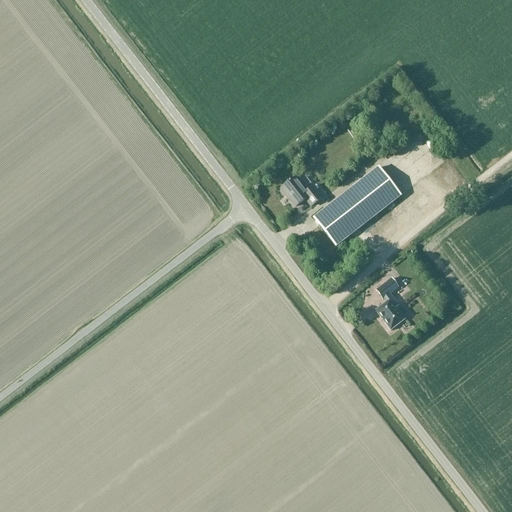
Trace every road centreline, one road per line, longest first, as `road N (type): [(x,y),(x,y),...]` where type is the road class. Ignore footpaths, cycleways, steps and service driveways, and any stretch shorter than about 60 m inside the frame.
road 1 (unclassified): [(483,511),(326,309),(240,215)]
road 2 (unclassified): [(0,398),(240,215)]
road 3 (unclassified): [(240,215),(75,0)]
